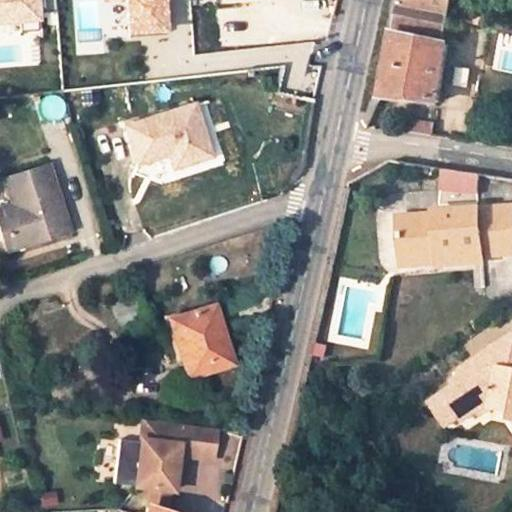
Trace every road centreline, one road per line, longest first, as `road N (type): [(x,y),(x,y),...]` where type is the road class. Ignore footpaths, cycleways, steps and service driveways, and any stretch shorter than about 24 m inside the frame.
road 1 (residential): [(0,302),(288,208),(321,208)]
road 2 (residential): [(250,511),(321,208)]
road 3 (unknown): [(171,0),(176,47),(209,69),(352,61)]
road 4 (unclassified): [(511,162),(336,135)]
road 5 (residential): [(336,135),(365,0)]
